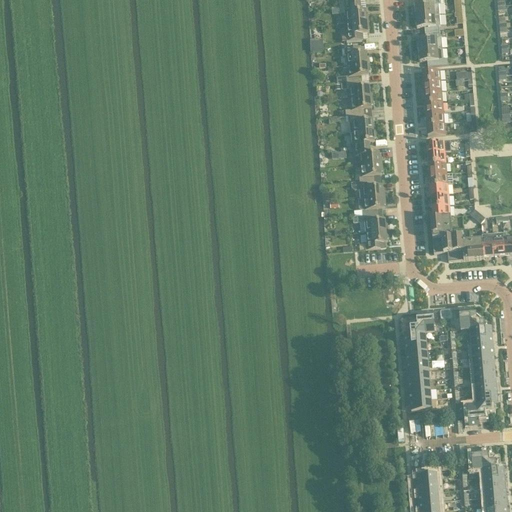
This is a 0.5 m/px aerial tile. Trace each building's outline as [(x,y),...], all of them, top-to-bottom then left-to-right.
[(338,3),(339,9),(360,7),(360,2),(365,2),(364,0),(344,0),(345,2),(338,3)] [(414,7),(415,18),(438,16),(437,4),(436,4),(435,0),(428,0),(423,0),(424,6),(414,7)] [(346,15),(347,25),(369,24),(368,16),(366,17),(366,13),(360,13),(360,7),(339,9),(339,16),(346,15)] [(426,28),(426,34),(438,33),(438,28),(439,27),(438,16),(415,18),(416,29),(426,28)] [(342,43),(363,42),(362,35),(368,35),(368,31),(369,31),(369,24),(347,25),(347,36),(341,37),(342,43)] [(417,40),(418,52),(441,50),(440,38),(438,39),(438,33),(426,34),(426,39),(417,40)] [(347,58),(348,68),(369,66),(369,58),(367,59),(366,54),(360,55),(359,50),(342,51),(343,58),(347,58)] [(429,62),(429,68),(448,66),(448,61),(442,61),(441,50),(418,52),(419,63),(429,62)] [(346,78),(347,84),(347,85),(362,84),(362,78),(369,77),(368,73),(370,73),(369,66),(348,68),(349,78),(346,78)] [(423,74),(424,84),(441,83),(440,72),(423,74)] [(424,84),(425,95),(442,94),(441,83),(424,84)] [(350,91),(351,101),(372,99),(372,92),(370,92),(369,88),(363,89),(362,84),(347,85),(347,84),(341,85),(341,91),(350,91)] [(425,95),(426,106),(443,104),(442,94),(425,95)] [(352,112),(345,112),(345,113),(346,118),(346,119),(365,117),(365,112),(372,111),(371,107),(373,107),(372,99),(351,101),(352,112)] [(426,106),(426,116),(444,115),(443,104),(426,106)] [(502,110),(501,110),(502,120),(510,120),(510,117),(509,109),(502,110)] [(426,116),(427,127),(445,126),(444,115),(426,116)] [(351,125),(351,135),(375,133),(375,126),(373,126),(373,122),(366,123),(365,117),(346,119),(346,125),(351,125)] [(427,127),(428,139),(445,138),(445,126),(427,127)] [(353,152),(368,150),(368,145),(374,144),(374,141),(376,141),(375,133),(351,135),(352,145),(348,146),(349,153),(353,152)] [(427,145),(428,156),(445,154),(451,154),(450,143),(444,143),(427,145)] [(359,158),(360,168),(382,166),(382,159),(380,159),(379,155),(369,156),(368,150),(353,152),(353,158),(359,158)] [(428,156),(429,166),(446,165),(445,154),(428,156)] [(429,166),(429,177),(452,175),(447,176),(446,165),(429,166)] [(359,179),(359,185),(375,183),(374,178),(381,177),(381,173),(383,173),(382,166),(360,168),(361,178),(359,179)] [(429,177),(430,188),(448,187),(448,186),(453,186),(452,175),(429,177)] [(356,185),(351,185),(351,190),(355,193),(362,192),(363,201),(385,200),(385,192),(383,192),(382,188),(375,189),(375,183),(359,185),(356,185)] [(430,188),(431,199),(449,197),(448,187),(430,188)] [(431,199),(432,210),(450,208),(449,197),(431,199)] [(359,210),(362,212),(362,218),(362,219),(378,217),(377,212),(384,211),(384,207),(386,207),(385,200),(363,201),(358,202),(359,210)] [(432,210),(433,220),(450,219),(450,208),(432,210)] [(360,235),(366,235),(388,233),(387,226),(385,226),(385,222),(378,222),(378,217),(362,219),(362,218),(353,219),(353,225),(360,225),(360,235)] [(431,220),(434,256),(447,255),(448,264),(484,261),(483,259),(482,242),(463,244),(462,238),(452,238),(450,219),(433,220),(431,220)] [(365,246),(365,252),(380,251),(380,245),(387,244),(386,240),(388,240),(388,233),(366,235),(367,245),(365,246)] [(503,235),(505,257),(511,256),(511,239),(506,240),(506,234),(503,235)] [(493,236),(494,258),(505,257),(503,235),(493,236)] [(482,242),(483,259),(494,258),(493,236),(482,237),(482,242)] [(460,332),(470,332),(470,317),(469,311),(459,312),(460,332)] [(423,315),(423,321),(425,335),(435,335),(433,314),(423,315)] [(485,330),(485,329),(484,323),(476,316),(470,317),(470,332),(485,330)] [(410,329),(411,336),(425,335),(423,321),(416,321),(410,329)] [(470,332),(471,340),(492,339),(491,329),(485,329),(485,330),(470,332)] [(400,341),(400,346),(426,344),(425,335),(411,336),(405,336),(405,341),(400,341)] [(471,340),(472,350),(493,348),(492,339),(471,340)] [(406,351),(406,355),(427,354),(426,344),(400,346),(401,352),(406,351)] [(472,350),(472,359),(493,358),(493,348),(472,350)] [(407,360),(402,360),(402,366),(427,363),(427,354),(406,355),(407,360)] [(472,359),(473,369),(494,367),(493,358),(472,359)] [(408,371),(408,375),(428,373),(427,363),(402,366),(403,371),(408,371)] [(473,369),(474,378),(495,377),(494,367),(473,369)] [(408,379),(403,380),(404,385),(429,383),(428,373),(408,375),(408,379)] [(474,378),(475,386),(496,385),(495,377),(474,378)] [(409,390),(410,394),(430,392),(429,383),(404,385),(404,390),(409,390)] [(475,386),(476,397),(497,396),(496,385),(475,386)] [(405,399),(406,404),(431,401),(430,392),(410,394),(410,398),(405,399)] [(476,397),(477,407),(492,407),(498,407),(497,396),(476,397)] [(406,404),(406,409),(411,409),(411,414),(432,412),(431,401),(406,404)] [(467,408),(469,428),(479,428),(479,422),(477,407),(467,408)] [(477,407),(479,422),(486,421),(492,414),(492,407),(477,407)] [(473,473),(483,472),(482,457),(482,452),(471,453),(473,473)] [(482,457),(483,472),(497,470),(496,463),(488,456),(482,457)] [(483,472),(483,481),(504,479),(503,469),(497,470),(483,472)] [(412,482),(413,487),(438,485),(437,475),(417,477),(417,482),(412,482)] [(483,481),(484,491),(504,489),(504,479),(483,481)] [(413,492),(418,492),(419,496),(439,494),(438,485),(413,487),(413,492)] [(484,491),(485,500),(505,499),(504,489),(484,491)] [(419,501),(417,501),(414,501),(415,506),(440,504),(439,494),(419,496),(419,501)] [(485,500),(486,511),(506,509),(505,499),(485,500)]
